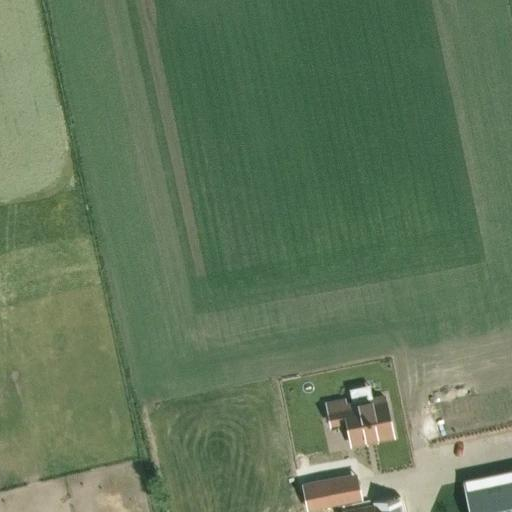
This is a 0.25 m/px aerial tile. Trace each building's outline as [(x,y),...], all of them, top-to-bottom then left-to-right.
[(484,352),(505,346),(502,333),(480,339),(484,352)] [(339,401),(343,421),(359,418),(363,442),(404,433),(401,419),(399,409),(396,394),(384,397),(367,400),(357,402),(356,398),(339,401)] [(489,418),(466,422),(469,443),(493,439),(489,418)] [(511,511),(511,471),(464,481),(470,511),(511,511)] [(311,491),(315,511),(327,511),(355,506),(372,501),(375,501),(369,478),(350,482),(311,491)] [(403,511),(400,496),(372,501),(373,503),(374,511),(403,511)]
